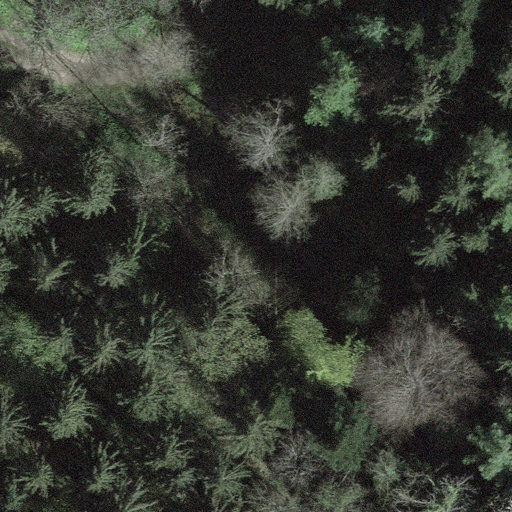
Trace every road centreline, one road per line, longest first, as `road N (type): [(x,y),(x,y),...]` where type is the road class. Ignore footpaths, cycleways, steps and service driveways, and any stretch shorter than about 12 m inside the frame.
road 1 (track): [(0,286),(111,396),(185,511)]
road 2 (unclassified): [(225,0),(202,36),(137,70),(100,76),(59,69),(0,39)]
